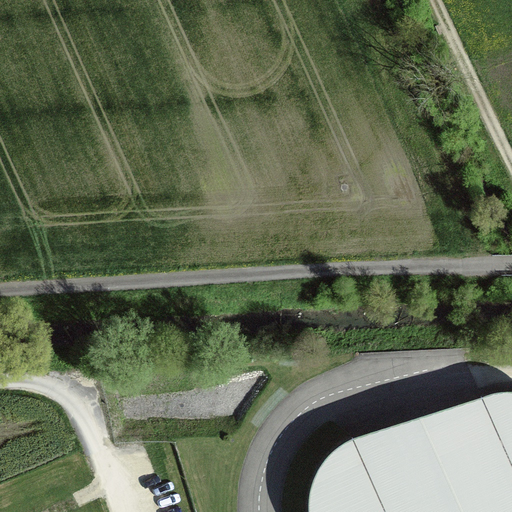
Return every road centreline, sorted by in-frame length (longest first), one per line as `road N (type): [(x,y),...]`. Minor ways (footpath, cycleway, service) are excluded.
road 1 (track): [(511,264),(0,292)]
road 2 (track): [(0,382),(35,380),(86,414),(126,511)]
road 3 (track): [(430,0),(511,165)]
